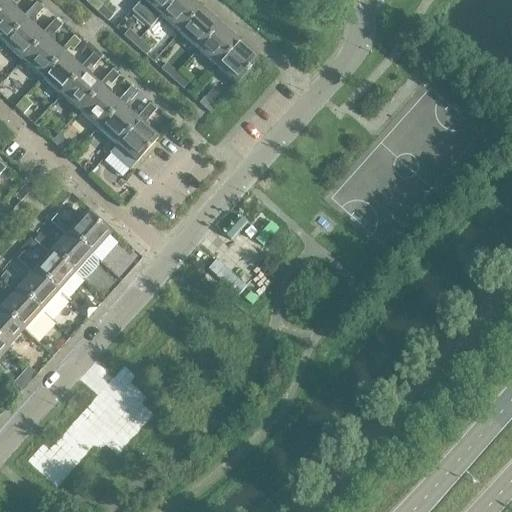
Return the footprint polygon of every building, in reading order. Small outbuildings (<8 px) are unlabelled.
[(96,12),(101,6),(94,0),(86,0),(85,2),(96,12)] [(141,0),(160,17),(175,0),(141,0)] [(200,10),(189,0),(175,0),(160,17),(179,34),(200,10)] [(5,4),(0,9),(0,43),(2,45),(24,20),(5,4)] [(34,5),(29,11),(36,17),(41,11),(34,5)] [(96,12),(106,22),(112,16),(101,6),(96,12)] [(219,27),(200,10),(179,34),(197,51),(219,27)] [(43,37),(24,20),(2,45),(21,62),(43,37)] [(53,21),(48,27),(54,33),(60,27),(53,21)] [(219,27),(197,51),(216,68),(238,44),(219,27)] [(134,46),(139,40),(128,30),(123,36),(134,46)] [(62,54),(43,37),(21,62),(40,79),(62,54)] [(72,38),(66,44),(73,50),(78,44),(72,38)] [(134,46),(144,56),(150,50),(139,40),(134,46)] [(238,44),(216,68),(235,85),(257,61),(238,44)] [(81,71),(62,54),(40,79),(59,96),(81,71)] [(91,56),(86,62),(92,67),(98,61),(91,56)] [(171,80),(176,74),(165,64),(160,70),(171,80)] [(99,88),(81,71),(59,96),(78,113),(99,88)] [(110,72),(105,78),(111,84),(117,78),(110,72)] [(171,80),(182,90),(187,84),(176,74),(171,80)] [(118,105),(99,88),(78,113),(96,130),(118,105)] [(129,89),(123,95),(130,101),(135,95),(129,89)] [(209,114),(214,108),(203,98),(198,104),(209,114)] [(118,105),(96,130),(91,135),(110,152),(115,146),(137,122),(118,105)] [(148,106),(142,112),(149,118),(154,112),(148,106)] [(137,122),(115,146),(135,164),(156,140),(137,122)] [(30,192),(24,186),(14,198),(20,203),(30,192)] [(65,236),(66,234),(94,259),(97,255),(94,252),(108,237),(84,215),(74,225),(62,221),(56,228),(65,236)] [(50,223),(56,228),(62,221),(56,216),(50,223)] [(66,234),(65,236),(49,253),(74,275),(80,281),(85,280),(97,267),(97,262),(94,259),(66,234)] [(33,241),(39,247),(45,240),(39,235),(33,241)] [(49,253),(33,272),(57,294),(58,293),(60,296),(63,293),(60,291),(74,275),(49,253)] [(16,260),(22,265),(28,259),(22,254),(16,260)] [(33,272),(16,291),(47,320),(64,301),(57,294),(33,272)] [(0,278),(0,280),(4,285),(10,278),(5,273),(0,278)] [(16,291),(0,308),(0,310),(23,332),(31,338),(47,320),(16,291)] [(23,332),(0,310),(0,344),(6,350),(9,353),(11,350),(9,348),(23,332)]
